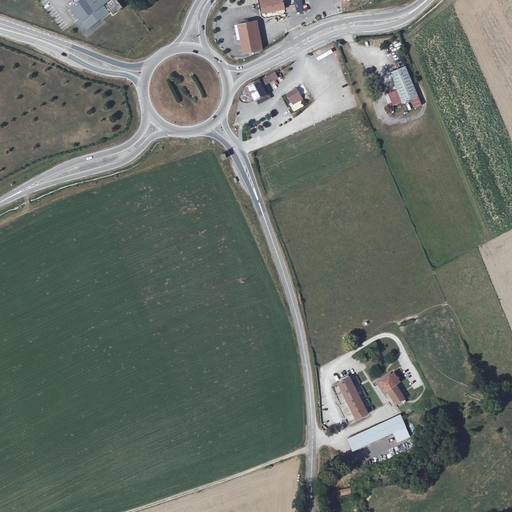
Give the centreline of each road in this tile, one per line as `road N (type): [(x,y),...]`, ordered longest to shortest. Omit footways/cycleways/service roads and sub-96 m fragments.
road 1 (tertiary): [(267,226),(305,348),(307,511)]
road 2 (secondary): [(230,89),(324,37),(400,22),(429,0)]
road 3 (secondary): [(420,0),(395,14),(314,29),(250,64),(223,65)]
road 4 (primary): [(33,184),(113,165),(166,130)]
road 5 (primary): [(147,113),(129,143),(33,184)]
road 6 (tertiary): [(267,226),(221,116)]
road 7 (tertiary): [(200,131),(233,156),(267,226)]
